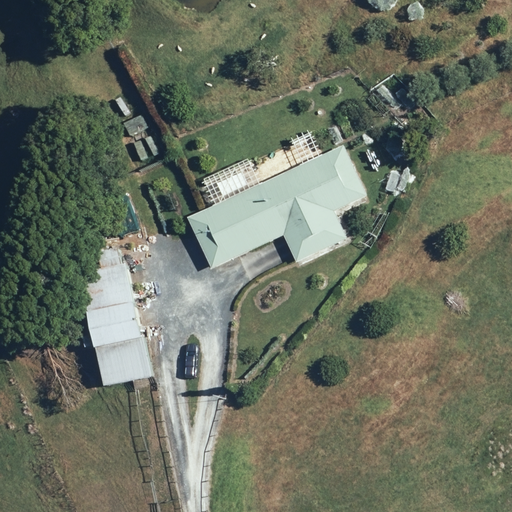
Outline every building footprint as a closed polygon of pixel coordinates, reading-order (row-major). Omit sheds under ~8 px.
[(125,100),(133,114),(138,111),(130,98),(125,100)] [(122,100),(118,103),(127,118),(132,115),(122,100)] [(144,117),(126,126),(133,139),(151,129),(144,117)] [(147,142),(157,158),(162,155),(152,139),(147,142)] [(137,145),(144,163),(150,160),(143,143),(137,145)] [(351,243),(339,217),(372,201),(348,151),(217,212),(240,263),(288,240),(301,267),(351,243)] [(108,274),(85,279),(100,341),(88,343),(91,353),(102,351),(111,392),(156,381),(130,269),(136,268),(134,258),(124,261),(123,253),(104,257),(108,274)]
